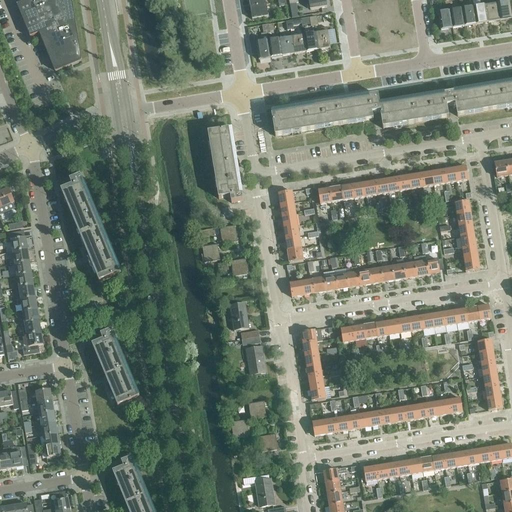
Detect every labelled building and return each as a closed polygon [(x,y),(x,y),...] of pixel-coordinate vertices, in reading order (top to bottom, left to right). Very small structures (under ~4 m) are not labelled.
[(82,62),(71,0),(33,0),(18,7),(30,38),(39,34),(55,72),(71,66),(71,67),(79,64),(79,63),(82,62)] [(308,0),(310,11),(327,8),(325,0),(308,0)] [(511,19),(511,16),(510,3),(498,5),(500,21),(511,19)] [(253,21),(268,18),(265,5),(251,7),(253,21)] [(486,7),(489,23),(500,21),(498,5),(486,7)] [(474,9),(477,25),(489,23),(486,7),(474,9)] [(462,11),(465,27),(477,25),(474,9),(462,11)] [(450,13),(453,29),(465,27),(462,11),(450,13)] [(438,15),(441,31),(453,29),(450,13),(438,15)] [(322,34),(316,35),(318,51),(330,49),(330,46),(339,44),(338,39),(333,39),(333,35),(328,36),(327,29),(322,29),(322,34)] [(318,51),(316,35),(304,37),(306,53),(318,51)] [(304,37),(292,39),(294,55),(306,53),(304,37)] [(294,55),(292,39),(280,41),(282,57),(294,55)] [(282,57),(280,41),(268,43),(271,59),(282,57)] [(256,45),(259,61),(271,59),(268,43),(256,45)] [(372,115),(380,113),(383,130),(449,119),(447,107),(456,106),(457,117),(511,108),(511,87),(455,97),(454,94),(444,96),(445,98),(380,109),(378,96),(369,98),(370,101),(273,117),(272,114),(275,137),(374,121),(372,115)] [(231,198),(232,204),(243,202),(242,196),(240,196),(229,132),(232,131),(231,130),(208,134),(219,200),(231,198)] [(495,165),(497,179),(509,177),(507,163),(495,165)] [(468,182),(466,168),(455,170),(457,184),(468,182)] [(443,171),(446,185),(457,184),(455,170),(443,171)] [(432,173),(434,187),(446,185),(443,171),(432,173)] [(421,175),(423,189),(434,187),(432,173),(421,175)] [(409,177),(411,191),(423,189),(421,175),(409,177)] [(99,283),(121,274),(121,273),(118,274),(81,184),(83,183),(81,177),(70,181),(72,187),(61,191),(97,278),(99,283)] [(398,179),(400,193),(411,191),(409,177),(398,179)] [(387,181),(389,195),(400,193),(398,179),(387,181)] [(389,195),(387,181),(375,182),(377,196),(389,195)] [(377,196),(375,182),(364,184),(366,198),(377,196)] [(366,198),(364,184),(352,186),(355,200),(366,198)] [(355,200),(352,186),(341,188),(343,202),(355,200)] [(343,202),(341,188),(330,190),(332,204),(343,202)] [(0,209),(14,204),(8,190),(0,193),(0,209)] [(318,192),(320,206),(332,204),(330,190),(318,192)] [(292,193),(278,195),(280,207),(294,204),(292,193)] [(469,203),(455,205),(457,217),(471,214),(469,203)] [(282,218),(296,216),(294,204),(280,207),(282,218)] [(459,228),(473,226),(471,214),(457,217),(459,228)] [(284,229),(298,227),(296,216),(282,218),(284,229)] [(23,223),(9,226),(10,232),(24,229),(23,223)] [(460,239),(474,237),(473,226),(459,228),(460,239)] [(219,230),(222,245),(238,243),(235,227),(219,230)] [(298,227),(284,229),(286,241),(300,239),(298,227)] [(26,239),(25,239),(24,232),(10,235),(13,254),(28,252),(26,239)] [(474,237),(460,239),(462,251),(476,248),(474,237)] [(300,239),(286,241),(288,252),(302,250),(300,239)] [(220,261),(218,246),(202,248),(205,264),(220,261)] [(476,248),(462,251),(464,262),(478,260),(476,248)] [(289,264),(303,262),(302,250),(288,252),(289,264)] [(28,252),(13,254),(15,266),(30,263),(28,252)] [(429,277),(427,262),(426,257),(415,259),(416,264),(418,278),(429,277)] [(231,263),(234,278),(249,276),(247,260),(231,263)] [(466,274),(480,271),(478,260),(464,262),(466,274)] [(407,280),(404,266),(403,261),(397,262),(398,267),(393,268),(395,282),(407,280)] [(439,271),(438,261),(427,262),(429,277),(440,275),(439,271)] [(30,263),(15,266),(17,278),(32,275),(30,263)] [(227,264),(218,265),(219,273),(229,271),(227,264)] [(418,278),(416,264),(404,266),(407,280),(418,278)] [(358,268),(351,269),(352,275),(347,276),(349,290),(361,288),(359,274),(358,268)] [(395,282),(393,268),(382,270),(384,284),(395,282)] [(370,272),(373,286),(384,284),(382,270),(370,272)] [(373,286),(370,272),(359,274),(361,288),(373,286)] [(32,275),(17,278),(19,290),(34,287),(32,275)] [(349,290),(347,276),(336,277),(338,291),(349,290)] [(338,291),(336,277),(324,279),(327,293),(338,291)] [(313,281),(315,295),(327,293),(324,279),(313,281)] [(315,295),(313,281),(302,283),(304,297),(315,295)] [(290,285),(292,299),(304,297),(302,283),(290,285)] [(34,287),(19,290),(21,301),(36,299),(34,287)] [(36,299),(21,301),(23,313),(38,311),(36,299)] [(230,307),(234,333),(249,330),(245,305),(230,307)] [(491,320),(489,306),(477,308),(479,322),(491,320)] [(466,310),(468,324),(479,322),(477,308),(466,310)] [(454,312),(457,326),(468,324),(466,310),(454,312)] [(38,311),(23,313),(25,324),(40,322),(38,311)] [(443,314),(445,328),(457,326),(454,312),(443,314)] [(432,316),(434,330),(445,328),(443,314),(432,316)] [(420,317),(423,332),(434,330),(432,316),(420,317)] [(409,319),(411,333),(423,332),(420,317),(409,319)] [(411,333),(409,319),(398,321),(400,335),(411,333)] [(400,335),(398,321),(386,323),(389,337),(400,335)] [(25,324),(22,325),(24,337),(27,336),(42,334),(40,322),(25,324)] [(389,337),(386,323),(375,325),(377,339),(389,337)] [(377,339),(375,325),(364,327),(366,341),(377,339)] [(366,341),(364,327),(352,328),(355,343),(366,341)] [(341,330),(343,344),(355,343),(352,328),(341,330)] [(137,399),(112,339),(114,338),(112,332),(101,336),(103,342),(92,346),(118,408),(140,399),(139,398),(137,399)] [(258,332),(241,335),(242,341),(246,341),(260,339),(258,332)] [(315,332),(301,334),(303,345),(317,343),(315,332)] [(29,349),(44,346),(42,334),(27,336),(29,349)] [(246,341),(247,347),(260,344),(260,339),(246,341)] [(492,342),(478,344),(480,355),(493,353),(492,342)] [(304,357),(319,354),(317,343),(303,345),(304,357)] [(251,377),(265,374),(261,348),(246,351),(251,377)] [(481,367),(495,364),(493,353),(480,355),(481,367)] [(306,368),(321,366),(319,354),(304,357),(306,368)] [(483,378),(497,376),(495,364),(481,367),(483,378)] [(321,366),(306,368),(308,380),(322,377),(321,366)] [(497,376),(483,378),(485,389),(499,387),(497,376)] [(322,377),(308,380),(310,391),(324,389),(322,377)] [(499,387),(485,389),(487,401),(501,398),(499,387)] [(312,403),(326,400),(324,389),(310,391),(312,403)] [(25,391),(18,392),(21,407),(28,406),(25,391)] [(50,391),(36,393),(38,404),(52,402),(50,391)] [(16,392),(0,394),(0,404),(1,408),(13,406),(14,411),(19,410),(16,392)] [(489,412),(503,410),(501,398),(487,401),(489,412)] [(463,414),(460,400),(449,402),(451,416),(463,414)] [(52,402),(38,404),(40,415),(54,413),(52,402)] [(437,403),(440,417),(451,416),(449,402),(437,403)] [(264,403),(249,405),(251,421),(266,419),(264,403)] [(426,405),(428,419),(440,417),(437,403),(426,405)] [(415,407),(417,421),(428,419),(426,405),(415,407)] [(403,409),(406,423),(417,421),(415,407),(403,409)] [(392,411),(394,425),(406,423),(403,409),(392,411)] [(394,425),(392,411),(381,413),(383,427),(394,425)] [(54,413),(40,415),(41,426),(56,424),(54,413)] [(383,427),(381,413),(369,414),(372,429),(383,427)] [(372,429),(369,414),(358,416),(360,430),(372,429)] [(360,430),(358,416),(347,418),(349,432),(360,430)] [(349,432),(347,418),(335,420),(338,434),(349,432)] [(338,434),(335,420),(324,422),(326,436),(338,434)] [(231,424),(234,439),(248,437),(246,422),(231,424)] [(312,424),(315,438),(326,436),(324,422),(312,424)] [(56,424),(41,426),(43,437),(58,435),(56,424)] [(58,435),(43,437),(45,448),(59,446),(58,435)] [(260,438),(262,454),(263,454),(263,453),(278,451),(278,452),(278,451),(275,435),(275,436),(260,438)] [(511,459),(511,448),(511,445),(500,447),(502,461),(511,459)] [(54,458),(61,457),(59,446),(45,448),(47,464),(55,463),(54,458)] [(489,449),(491,463),(502,461),(500,447),(489,449)] [(20,449),(20,453),(15,454),(14,448),(9,449),(12,469),(28,467),(25,448),(20,449)] [(12,469),(9,449),(4,450),(5,456),(0,456),(0,461),(2,471),(12,469)] [(477,451),(480,465),(491,463),(489,449),(477,451)] [(30,466),(37,465),(35,450),(28,451),(30,466)] [(466,453),(468,467),(480,465),(477,451),(466,453)] [(455,455),(457,469),(468,467),(466,453),(455,455)] [(443,457),(445,470),(457,469),(455,455),(443,457)] [(432,458),(434,472),(445,470),(443,457),(432,458)] [(434,472),(432,458),(421,460),(423,474),(434,472)] [(124,469),(113,473),(128,511),(151,511),(132,466),(135,465),(132,459),(122,463),(124,469)] [(423,474),(421,460),(409,462),(411,476),(423,474)] [(411,476),(409,462),(398,464),(400,478),(411,476)] [(400,478),(398,464),(386,466),(389,480),(400,478)] [(389,480),(386,466),(375,468),(377,481),(389,480)] [(364,469),(366,483),(377,481),(375,468),(364,469)] [(338,475),(347,474),(346,469),(324,473),(325,485),(339,482),(338,475)] [(271,480),(255,483),(259,509),(275,506),(271,480)] [(511,480),(500,483),(502,494),(511,492),(511,480)] [(327,496),(341,494),(339,482),(325,485),(327,496)] [(504,506),(511,504),(511,492),(502,494),(504,506)] [(329,507),(343,505),(341,494),(327,496),(329,507)] [(55,502),(56,511),(67,511),(70,511),(68,500),(55,502)] [(43,511),(41,501),(34,502),(35,511),(43,511)]
